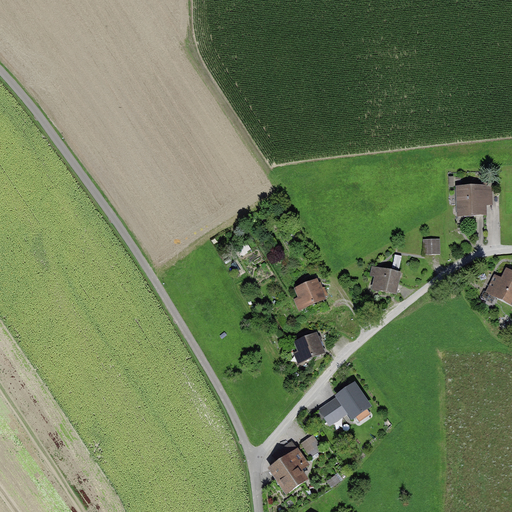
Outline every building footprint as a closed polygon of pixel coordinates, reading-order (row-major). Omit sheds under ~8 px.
[(492,189),(456,190),(457,220),(487,219),(487,208),(493,208),(492,189)] [(427,238),(427,254),(442,253),(442,238),(427,238)] [(401,274),(370,268),(368,279),(373,280),(371,294),(396,299),(401,274)] [(501,282),(494,278),(485,295),(511,308),(511,273),(507,270),(501,282)] [(319,280),(293,290),(297,301),(294,302),(299,313),(327,301),(319,280)] [(317,335),(293,344),(300,365),(325,356),(317,335)] [(353,387),(320,411),(331,427),(345,416),(351,424),(370,410),(353,387)] [(313,438),(302,445),(313,461),(324,454),(313,438)] [(297,450),(265,472),(283,498),(305,483),(299,474),(309,467),(297,450)]
